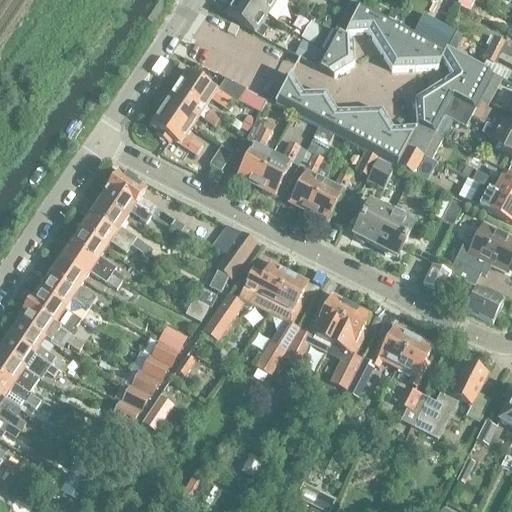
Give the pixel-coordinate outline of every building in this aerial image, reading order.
[(260,27),(266,18),(239,0),(234,0),(224,16),(261,39),(266,31),(260,27)] [(239,0),(266,18),(278,1),(276,0),(239,0)] [(469,0),(459,0),(456,7),(469,13),(474,3),(469,0)] [(350,2),(339,22),(347,27),(358,6),(350,2)] [(360,8),(346,35),(368,35),(377,17),(360,8)] [(377,17),(368,35),(380,53),(394,25),(377,17)] [(324,19),(321,25),(326,28),(329,30),(331,31),(337,20),(331,18),(324,19)] [(453,33),(425,18),(416,34),(445,48),(453,33)] [(331,31),(329,30),(326,28),(321,25),(315,21),(312,25),(311,24),(302,40),(321,50),(331,31)] [(394,25),(380,53),(392,72),(411,34),(394,25)] [(333,33),(324,51),(351,65),(351,42),(333,33)] [(456,33),(446,53),(455,57),(462,36),(456,33)] [(411,34),(392,72),(414,71),(428,43),(411,34)] [(511,62),(511,51),(507,49),(508,46),(493,39),(487,50),(511,62)] [(314,67),(322,53),(302,42),(294,57),(314,67)] [(428,43),(414,71),(436,70),(436,71),(441,61),(441,60),(445,52),(428,43)] [(511,62),(487,50),(480,46),(475,56),(482,60),(482,61),(510,76),(507,80),(511,82),(511,62)] [(324,51),(314,68),(332,78),(351,65),(324,51)] [(445,52),(441,60),(441,61),(452,79),(482,95),(492,77),(445,52)] [(175,90),(204,109),(210,101),(226,111),(232,103),(236,105),(245,92),(223,81),(217,92),(187,72),(175,90)] [(500,81),(493,77),(480,100),(488,104),(500,81)] [(288,79),(274,106),(292,116),(301,98),(288,79)] [(452,79),(434,91),(452,101),(452,100),(473,111),(482,95),(452,79)] [(220,120),(210,114),(204,110),(204,109),(175,90),(162,110),(191,129),(198,118),(204,122),(214,128),(220,120)] [(434,91),(415,103),(443,118),(452,101),(434,91)] [(301,98),(292,116),(309,125),(323,97),(301,98)] [(323,97),(309,125),(326,134),(335,116),(323,97)] [(482,116),(488,104),(480,100),(474,112),(482,116)] [(433,136),(442,141),(451,123),(465,130),(474,113),(452,101),(443,118),(434,135),(433,136)] [(443,118),(415,103),(416,125),(434,135),(443,118)] [(191,129),(162,110),(150,127),(158,133),(155,137),(168,146),(171,141),(179,146),(195,158),(202,148),(185,137),(191,129)] [(357,115),(343,142),(360,151),(379,114),(357,115)] [(379,114),(360,151),(377,160),(391,133),(379,114)] [(335,116),(326,134),(343,142),(357,115),(335,116)] [(250,116),(242,130),(250,134),(255,124),(253,117),(250,116)] [(511,125),(511,128),(500,123),(496,131),(511,139),(511,125)] [(511,139),(496,131),(485,126),(481,135),(492,140),(502,145),(497,155),(511,162),(511,139)] [(333,138),(317,129),(312,139),(313,140),(312,142),(327,150),(333,138)] [(413,132),(405,147),(406,149),(422,157),(431,140),(414,131),(413,132)] [(391,133),(377,160),(395,170),(406,149),(405,147),(413,132),(391,133)] [(432,140),(423,158),(432,162),(441,144),(432,140)] [(271,157),(255,189),(274,198),(290,167),(299,149),(289,145),(281,162),(271,157)] [(255,189),(271,157),(252,147),(236,179),(255,189)] [(221,149),(209,166),(220,173),(231,156),(221,149)] [(288,205),(307,215),(323,183),(324,184),(329,173),(324,170),(327,165),(322,163),(323,161),(313,157),(312,159),(305,155),(298,168),(306,172),(305,174),(304,174),(288,205)] [(377,161),(365,155),(354,175),(367,181),(377,161)] [(394,170),(377,161),(367,181),(366,184),(382,192),(394,170)] [(461,177),(511,204),(511,181),(502,177),(498,185),(465,168),(461,177)] [(511,204),(461,177),(446,169),(441,178),(456,186),(489,202),(484,212),(511,226),(511,204)] [(323,183),(307,215),(326,225),(343,193),(342,193),(351,176),(342,171),(333,189),(324,184),(323,183)] [(118,173),(106,191),(115,197),(119,198),(126,202),(125,203),(149,220),(151,218),(169,230),(174,222),(141,200),(146,193),(136,186),(138,184),(126,176),(125,178),(118,173)] [(115,217),(125,224),(130,215),(146,226),(149,220),(125,203),(126,202),(119,198),(115,197),(106,191),(96,205),(105,211),(110,211),(116,216),(115,217)] [(442,201),(433,218),(441,222),(441,223),(451,228),(460,210),(461,209),(450,203),(450,205),(442,201)] [(374,249),(394,211),(383,206),(379,209),(369,204),(352,238),(374,249)] [(104,233),(129,250),(131,248),(148,259),(153,252),(136,241),(136,240),(120,230),(125,224),(115,217),(116,216),(110,211),(105,211),(96,205),(86,220),(96,227),(99,227),(106,231),(104,233)] [(394,211),(374,249),(396,260),(413,227),(403,221),(404,216),(394,211)] [(94,248),(104,254),(110,245),(126,256),(129,250),(104,233),(106,231),(99,227),(96,227),(86,220),(76,235),(86,242),(90,242),(95,246),(94,248)] [(448,274),(465,282),(474,287),(485,265),(504,275),(511,258),(511,240),(483,226),(470,251),(462,247),(448,274)] [(111,277),(116,270),(100,259),(104,254),(94,248),(95,246),(90,242),(86,242),(76,235),(66,250),(75,256),(80,257),(85,261),(84,263),(120,287),(122,284),(111,277)] [(223,258),(241,266),(254,246),(239,235),(223,258)] [(75,277),(84,283),(90,275),(105,286),(106,285),(117,292),(120,287),(84,263),(85,261),(80,257),(75,256),(66,250),(56,264),(65,270),(70,271),(76,275),(75,277)] [(241,266),(223,258),(214,270),(230,281),(241,266)] [(64,292),(89,309),(90,307),(101,315),(106,308),(95,300),(96,300),(80,289),(84,283),(75,277),(76,275),(70,271),(65,270),(56,264),(46,280),(55,286),(59,287),(65,291),(64,292)] [(228,297),(203,333),(218,343),(242,308),(245,310),(248,310),(251,309),(252,307),(267,315),(267,314),(287,275),(268,266),(261,279),(251,273),(236,302),(228,297)] [(421,287),(440,297),(449,277),(431,268),(421,287)] [(220,295),(228,280),(216,274),(208,290),(220,295)] [(307,285),(287,275),(267,314),(286,322),(257,369),(269,377),(298,331),(292,326),(306,302),(301,300),(307,285)] [(55,286),(46,280),(35,294),(44,300),(49,300),(55,305),(54,307),(64,313),(65,312),(69,305),(85,315),(89,309),(64,292),(65,291),(59,287),(55,286)] [(474,287),(465,282),(463,287),(458,297),(469,303),(464,313),(492,327),(503,306),(498,304),(500,299),(474,287)] [(199,289),(192,302),(208,309),(208,310),(210,311),(217,298),(199,289)] [(80,346),(83,347),(89,338),(75,329),(80,321),(65,312),(64,313),(54,307),(55,305),(49,300),(44,300),(35,294),(26,309),(80,346)] [(301,329),(287,354),(284,361),(296,367),(299,368),(309,348),(325,356),(349,307),(330,297),(323,311),(319,309),(307,333),(301,329)] [(200,325),(208,310),(192,302),(184,317),(200,325)] [(370,317),(349,307),(325,356),(340,363),(339,364),(338,364),(330,380),(348,388),(359,365),(351,362),(353,358),(353,359),(366,334),(362,332),(370,317)] [(62,352),(66,346),(78,354),(83,347),(80,346),(26,309),(16,323),(24,329),(26,333),(33,338),(34,336),(44,342),(60,352),(60,351),(62,352)] [(24,329),(16,323),(6,338),(16,344),(17,348),(24,352),(25,350),(58,372),(58,373),(60,374),(65,367),(55,360),(55,359),(40,349),(44,342),(34,336),(33,338),(26,333),(24,329)] [(187,340),(167,329),(159,343),(179,354),(187,340)] [(395,372),(412,339),(392,329),(385,343),(382,341),(368,366),(378,371),(381,365),(395,372)] [(53,380),(58,373),(58,372),(25,350),(24,352),(17,348),(16,344),(6,338),(0,346),(0,354),(5,358),(7,362),(13,367),(15,365),(38,381),(40,382),(45,375),(53,380)] [(412,339),(395,372),(410,380),(407,386),(416,390),(429,364),(425,363),(432,349),(412,339)] [(173,356),(155,347),(149,359),(151,360),(150,360),(165,368),(167,368),(173,356)] [(0,354),(0,379),(3,382),(5,380),(28,396),(29,395),(38,381),(15,365),(13,367),(7,362),(5,358),(0,354)] [(186,358),(176,374),(185,380),(195,364),(186,358)] [(159,379),(165,368),(150,360),(145,371),(159,379)] [(360,366),(353,381),(348,390),(358,395),(362,386),(365,387),(373,372),(360,366)] [(434,404),(426,399),(413,430),(438,443),(459,403),(471,409),(487,377),(466,366),(464,370),(454,366),(440,394),(434,404)] [(149,399),(159,384),(138,374),(138,375),(136,374),(128,389),(149,399)] [(24,405),(30,396),(29,395),(28,396),(5,380),(3,382),(0,379),(0,397),(4,401),(20,411),(24,405)] [(149,399),(128,389),(127,388),(119,403),(139,413),(149,399)] [(398,407),(406,411),(400,423),(413,430),(426,399),(426,400),(406,390),(398,407)] [(511,430),(511,395),(498,423),(511,430)] [(0,420),(20,434),(25,426),(0,409),(0,407),(4,401),(0,397),(0,420)] [(142,425),(152,432),(170,405),(160,398),(142,425)] [(129,428),(136,418),(139,413),(119,403),(111,419),(129,428)] [(119,442),(128,429),(105,417),(97,432),(119,442)] [(15,441),(20,434),(0,420),(0,440),(4,434),(15,441)] [(493,428),(484,424),(476,442),(484,446),(493,428)] [(89,450),(108,460),(115,448),(98,435),(89,450)] [(105,460),(90,451),(84,462),(99,470),(105,460)] [(474,465),(467,461),(456,483),(464,487),(474,465)] [(0,475),(5,478),(5,477),(12,481),(17,473),(0,463),(0,462),(0,475)] [(100,475),(85,467),(76,462),(67,478),(78,484),(78,483),(91,489),(100,475)] [(209,475),(199,469),(182,496),(192,502),(209,475)] [(70,499),(85,507),(86,507),(94,495),(89,492),(91,489),(78,483),(78,484),(70,499)] [(295,500),(318,511),(330,511),(336,502),(302,485),(295,500)]
